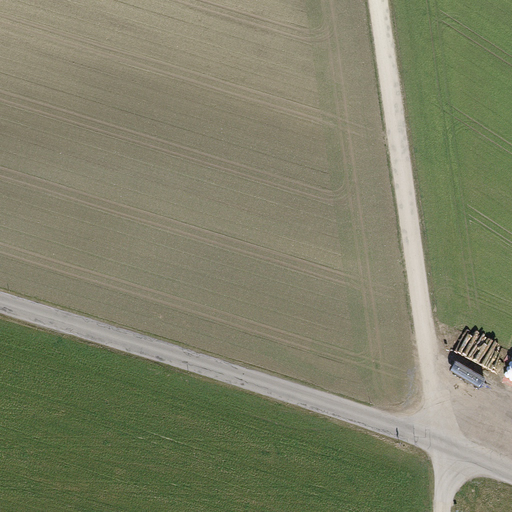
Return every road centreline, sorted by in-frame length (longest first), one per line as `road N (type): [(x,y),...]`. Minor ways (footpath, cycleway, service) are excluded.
road 1 (tertiary): [(511,475),(406,431),(0,300)]
road 2 (track): [(442,511),(442,446),(376,0)]
